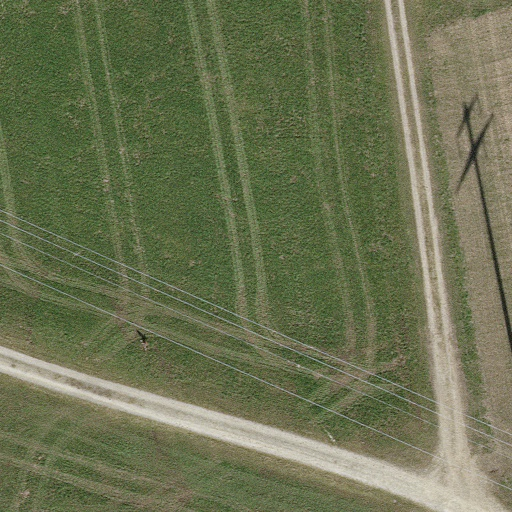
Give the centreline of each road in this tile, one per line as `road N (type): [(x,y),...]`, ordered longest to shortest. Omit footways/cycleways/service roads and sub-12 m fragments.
road 1 (track): [(452,497),(458,426),(403,0)]
road 2 (track): [(476,511),(452,497),(113,404),(0,360)]
